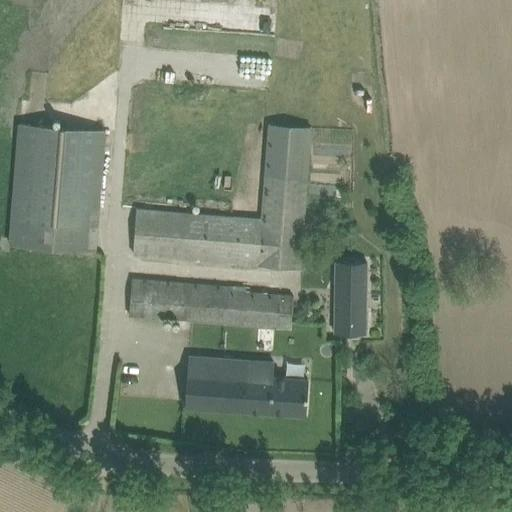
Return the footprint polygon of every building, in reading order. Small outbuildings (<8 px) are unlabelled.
[(243,83),(269,82),(268,55),(242,56),(243,83)] [(412,101),(412,103),(412,106),(413,108),(413,111),(414,113),(415,115),(416,118),(417,120),(419,122),(420,123),(422,125),(424,127),(426,128),(428,129),(431,130),(433,131),(435,131),(438,132),(440,132),(443,132),(445,131),(448,131),(450,130),(452,129),(454,128),(457,127),(459,125),(460,123),(462,122),(464,120),(465,117),(466,115),(467,113),(468,111),(468,108),(468,106),(469,103),(469,101),(468,98),(468,96),(467,94),(466,91),(465,89),(464,87),(462,85),(460,83),(459,82),(457,80),(455,79),(452,78),(450,77),(448,76),(445,76),(440,75),(438,75),(435,76),(433,76),(431,77),(428,78),(426,79),(424,80),(422,82),(420,83),(419,85),(417,87),(416,89),(415,91),(414,94),(413,96),(413,98),(412,101)] [(10,244),(95,250),(104,130),(20,123),(10,244)] [(269,124),(263,219),(137,209),(133,255),(259,265),(300,269),(307,178),(311,126),(269,124)] [(367,261),(336,261),(335,333),(365,333),(367,261)] [(129,315),(213,322),(292,329),(295,297),(233,292),(234,287),(133,278),(129,315)] [(271,361),(208,357),(188,355),(184,406),(305,415),(308,380),(270,377),(271,361)]
